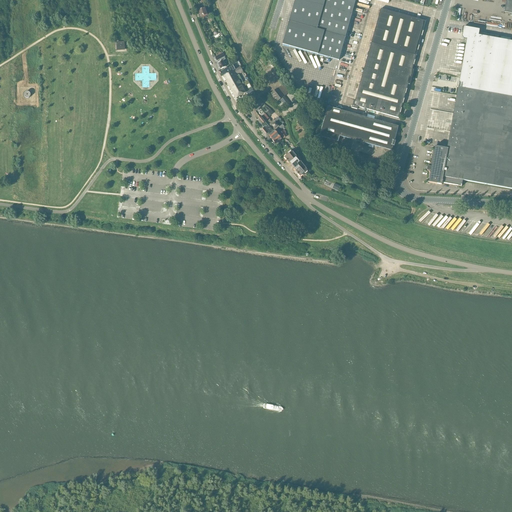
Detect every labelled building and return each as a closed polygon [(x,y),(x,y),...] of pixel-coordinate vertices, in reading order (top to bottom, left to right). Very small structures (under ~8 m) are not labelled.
[(295,0),(295,1),(289,24),(283,45),(339,61),(355,0),(295,0)] [(198,11),(200,18),(205,16),(205,17),(209,19),(212,17),(210,11),(207,13),(205,8),(198,11)] [(398,118),(407,89),(408,84),(410,85),(414,70),(412,70),(425,21),(381,9),(355,101),(354,100),(352,108),(357,110),(358,107),(398,118)] [(458,87),(458,88),(447,149),(435,146),(428,182),(442,185),(442,183),(462,186),(463,180),(511,189),(511,41),(498,39),(498,36),(479,32),(479,30),(463,27),(462,36),(463,39),(466,39),(459,83),(458,83),(457,87),(458,87)] [(117,42),(117,50),(125,50),(124,49),(124,42),(117,42)] [(221,69),(226,67),(223,61),(225,60),(224,57),(225,57),(223,53),(215,57),(217,61),(218,63),(221,69)] [(232,66),(221,71),(223,75),(223,76),(231,90),(235,99),(246,93),(242,85),(244,84),(240,77),(239,75),(237,76),(237,75),(243,71),(240,67),(234,70),(232,66)] [(270,94),(276,103),(280,100),(285,97),(291,92),(283,82),(281,84),(282,85),(270,94)] [(285,97),(280,100),(287,108),(291,105),(285,97)] [(328,107),(319,137),(338,142),(340,136),(391,151),(392,151),(393,146),(394,146),(395,141),(394,141),(398,127),(392,125),(328,107)] [(264,128),(259,131),(265,138),(269,135),(268,135),(273,131),(268,125),(267,125),(265,122),(261,124),(264,128)] [(273,131),(268,135),(269,135),(272,139),(278,134),(278,135),(280,134),(281,132),(278,128),(275,130),(273,131)] [(278,134),(272,139),(275,144),(281,139),(278,135),(278,134)] [(288,154),(284,157),(286,159),(286,160),(287,161),(288,160),(289,162),(290,162),(291,165),(298,159),(296,157),(292,152),(290,151),(288,153),(288,154)] [(298,159),(291,165),(294,168),(295,168),(295,169),(296,168),(297,169),(296,170),(295,171),(297,173),(298,174),(300,177),(304,173),(305,173),(305,174),(307,172),(307,171),(305,169),(306,168),(300,161),(300,162),(298,159)]
